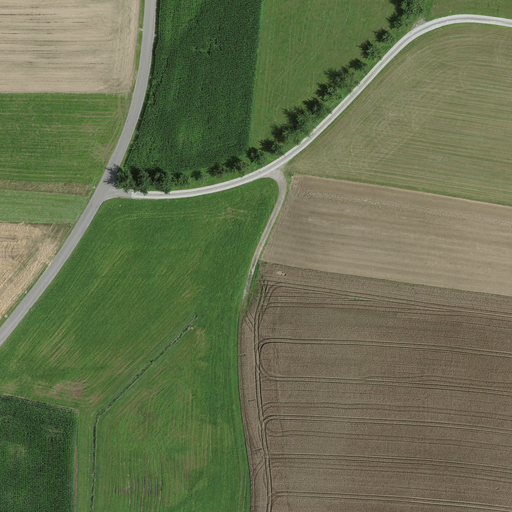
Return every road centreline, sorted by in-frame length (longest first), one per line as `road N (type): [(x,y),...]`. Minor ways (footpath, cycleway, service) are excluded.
road 1 (unclassified): [(0,336),(79,226),(124,137),(138,95),(149,0)]
road 2 (track): [(511,23),(453,18),(418,31),(303,145),(270,163)]
road 3 (track): [(270,163),(199,190),(100,191)]
road 4 (track): [(241,307),(281,198),(270,163)]
